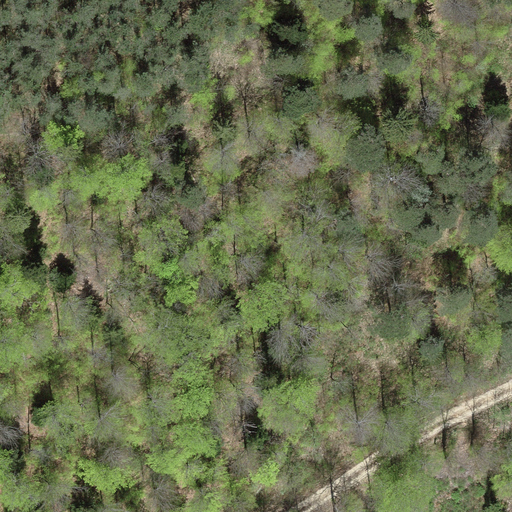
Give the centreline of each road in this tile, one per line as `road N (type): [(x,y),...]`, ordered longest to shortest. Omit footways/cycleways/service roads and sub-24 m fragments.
road 1 (track): [(256,511),(511,21)]
road 2 (track): [(298,511),(404,440),(511,384)]
